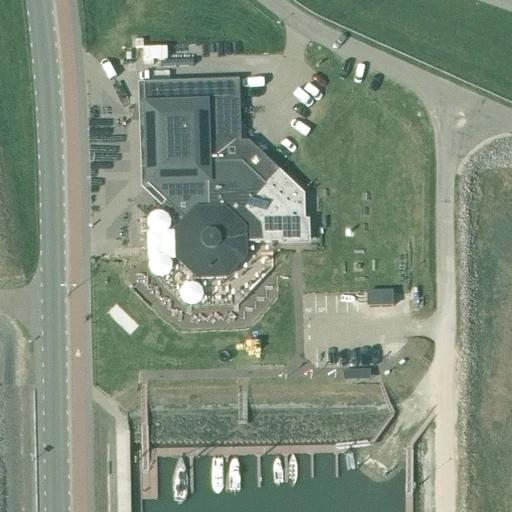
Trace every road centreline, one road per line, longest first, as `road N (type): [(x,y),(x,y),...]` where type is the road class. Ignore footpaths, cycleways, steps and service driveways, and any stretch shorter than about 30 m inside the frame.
road 1 (unclassified): [(449,511),(444,89)]
road 2 (secondary): [(58,324),(39,0)]
road 3 (unclassified): [(444,89),(273,0)]
road 4 (secondary): [(57,511),(58,324)]
